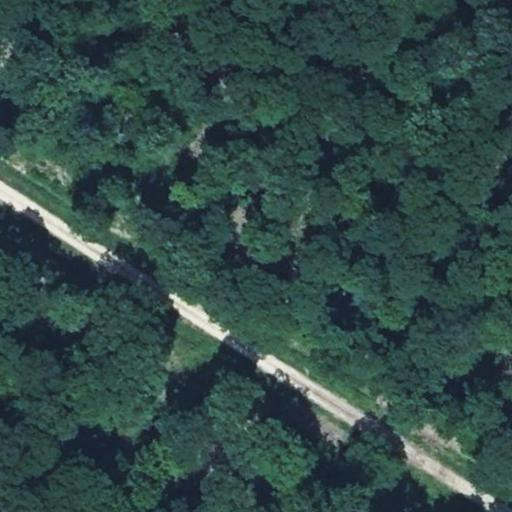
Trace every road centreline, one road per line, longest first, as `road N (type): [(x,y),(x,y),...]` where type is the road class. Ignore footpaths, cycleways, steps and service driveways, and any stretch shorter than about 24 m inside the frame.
road 1 (track): [(501,511),(0,189)]
road 2 (track): [(90,247),(253,0)]
